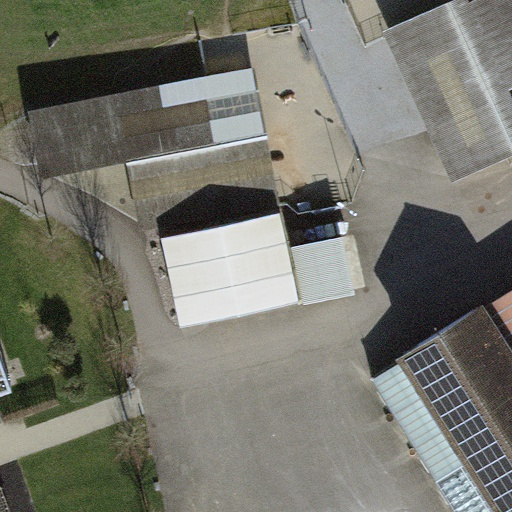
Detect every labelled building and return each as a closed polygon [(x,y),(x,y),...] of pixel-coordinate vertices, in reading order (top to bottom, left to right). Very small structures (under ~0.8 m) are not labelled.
[(511,0),(470,0),(466,2),(465,0),(438,0),(383,26),(453,177),(511,149),(511,91),(508,84),(511,82),(511,0)] [(250,66),(35,110),(46,164),(131,147),(147,221),(276,194),(250,66)] [(278,211),(164,235),(182,316),(295,292),(278,211)] [(323,239),(295,245),(306,295),(334,289),(323,239)] [(511,298),(419,356),(511,506),(511,298)] [(0,378),(14,373),(0,333),(0,378)]
